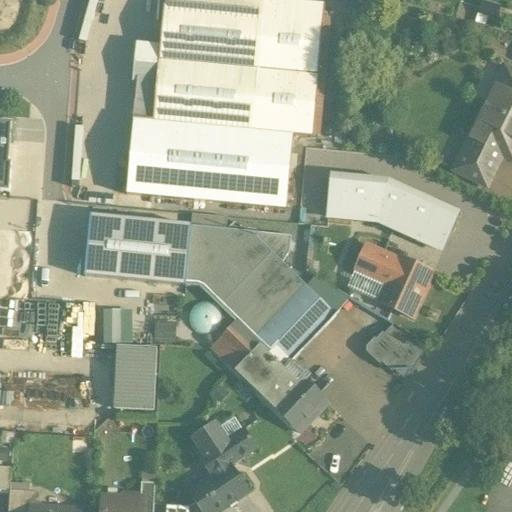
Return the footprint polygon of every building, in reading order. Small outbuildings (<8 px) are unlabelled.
[(387,36),(372,34),(370,62),(385,64),(387,36)] [(160,51),(137,49),(134,80),(157,82),(158,63),(159,63),(160,51)] [(159,63),(158,63),(157,82),(153,123),(252,132),(258,72),(159,63)] [(511,73),(504,70),(462,154),(495,169),(501,157),(511,162),(511,73)] [(11,125),(0,124),(0,193),(9,194),(11,165),(8,165),(11,125)] [(290,159),(131,145),(126,197),(284,213),(290,159)] [(495,169),(462,154),(453,172),(486,187),(495,169)] [(388,184),(332,179),(327,221),(377,225),(441,253),(459,216),(388,184)] [(191,228),(90,218),(84,278),(129,282),(185,287),(191,228)] [(251,234),(191,228),(185,287),(199,288),(235,323),(254,341),(305,287),(281,264),(288,253),(290,237),(251,233),(251,234)] [(431,275),(398,260),(397,263),(366,249),(356,272),(357,273),(358,271),(387,284),(379,304),(412,319),(431,275)] [(305,287),(254,341),(235,323),(211,348),(235,372),(272,407),(272,408),(297,432),(300,435),(328,406),(325,403),(326,402),(298,375),(294,380),(283,369),(334,315),(305,287)] [(44,326),(69,326),(70,301),(45,301),(44,326)] [(405,347),(384,335),(369,350),(379,359),(381,357),(391,366),(393,364),(402,372),(408,363),(410,365),(416,355),(405,348),(405,347)] [(156,351),(118,349),(114,410),(152,412),(156,351)] [(215,423),(191,439),(203,456),(199,459),(211,478),(230,466),(230,467),(231,467),(256,450),(243,429),(226,440),(215,423)] [(211,478),(191,492),(191,497),(200,511),(220,511),(248,493),(231,467),(230,467),(230,466),(211,478)] [(10,468),(0,467),(0,491),(8,492),(10,468)] [(152,511),(154,485),(141,484),(140,500),(140,504),(142,505),(141,511),(152,511)] [(40,494),(9,492),(7,511),(30,511),(31,510),(39,511),(40,494)] [(140,500),(102,499),(101,511),(141,511),(142,505),(140,504),(140,500)]
